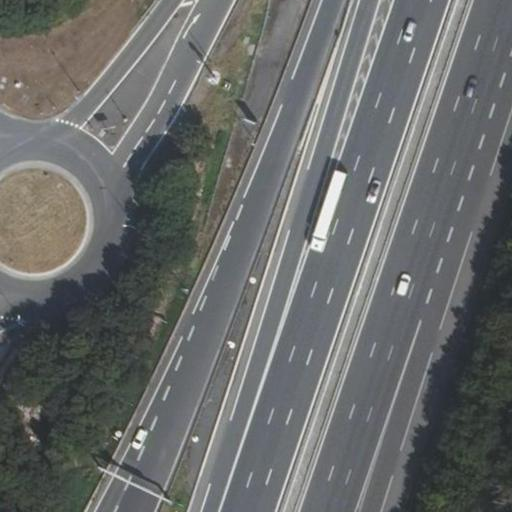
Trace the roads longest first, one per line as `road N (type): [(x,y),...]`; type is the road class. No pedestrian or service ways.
road 1 (motorway): [(332,0),(248,236),(124,511)]
road 2 (motorway): [(422,0),(235,511)]
road 3 (motorway): [(367,0),(237,425),(229,511)]
road 4 (motorway): [(399,309),(505,0)]
road 5 (secondary): [(111,216),(123,168),(166,103),(215,0)]
road 6 (motorway): [(368,511),(424,342),(399,309)]
road 7 (motorway): [(331,511),(399,309)]
road 8 (secondary): [(173,0),(55,140)]
road 9 (secondary): [(4,299),(56,297),(79,284),(107,242),(111,216)]
